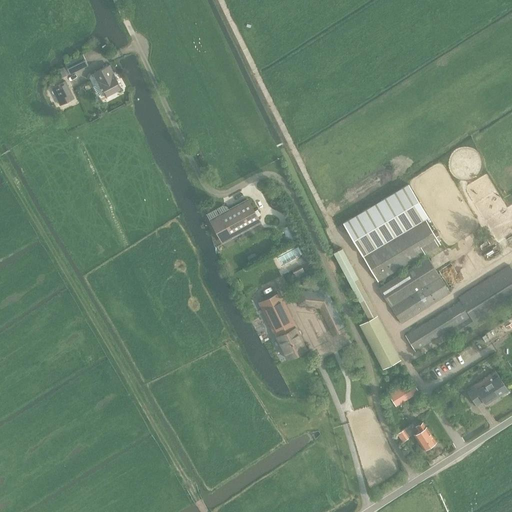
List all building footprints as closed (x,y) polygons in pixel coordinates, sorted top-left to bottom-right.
[(58,70),(62,77),(69,74),(70,74),(88,65),(82,54),(64,63),(66,66),(58,70)] [(121,88),(109,65),(93,73),(97,80),(95,81),(93,87),(97,94),(103,96),(104,95),(105,97),(121,88)] [(60,105),(74,98),(65,81),(52,88),(60,105)] [(408,184),(343,223),(363,256),(425,219),(428,217),(408,184)] [(236,204),(235,202),(243,197),(241,193),(225,202),(229,207),(236,204)] [(247,200),(210,220),(211,221),(219,236),(221,235),(229,236),(230,238),(259,222),(257,217),(254,212),(247,200)] [(378,281),(440,244),(425,219),(363,256),(378,281)] [(292,225),(283,229),(286,236),(284,236),(288,244),(299,238),(292,225)] [(342,248),(334,252),(368,317),(358,322),(382,366),(400,357),(342,248)] [(379,288),(390,307),(401,323),(450,293),(428,258),(379,288)] [(405,335),(415,351),(443,334),(448,341),(511,300),(511,270),(509,266),(458,297),(460,301),(405,335)] [(295,271),(297,276),(306,272),(303,267),(295,271)] [(297,290),(297,305),(311,306),(321,307),(332,332),(343,327),(325,285),(312,290),(297,290)] [(294,328),(278,294),(260,303),(275,333),(266,338),(269,344),(278,340),(288,359),(306,350),(300,337),(301,334),(300,331),(296,330),(295,328),(294,328)] [(356,365),(348,367),(352,379),(359,377),(356,365)] [(475,387),(468,392),(476,405),(483,401),(485,404),(507,390),(498,376),(477,391),(475,387)] [(390,395),(396,406),(418,392),(412,382),(390,395)] [(435,442),(423,422),(417,425),(421,430),(414,434),(424,449),(425,448),(426,449),(430,447),(430,445),(435,442)]
